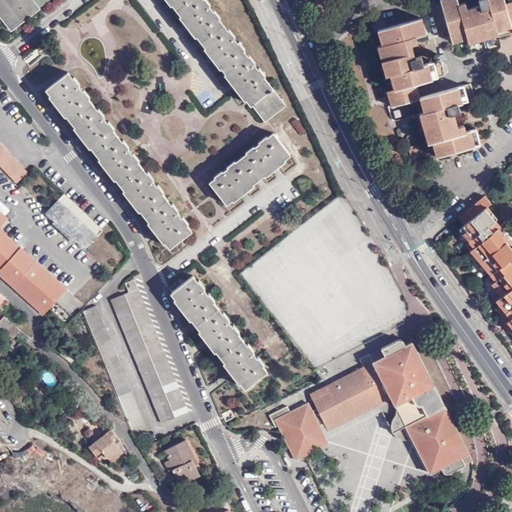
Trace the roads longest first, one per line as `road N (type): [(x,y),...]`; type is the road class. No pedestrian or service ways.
road 1 (residential): [(0,63),(136,244),(222,455)]
road 2 (residential): [(0,286),(29,312),(37,345),(146,462),(154,486)]
road 3 (unclassified): [(402,235),(309,60)]
road 4 (unclassified): [(511,394),(402,235)]
road 5 (unknown): [(144,262),(105,307),(155,426)]
road 6 (unknown): [(150,276),(300,164)]
road 7 (residential): [(20,425),(119,489),(154,486)]
road 8 (residential): [(511,131),(453,196),(402,235)]
road 9 (residential): [(300,511),(264,446),(222,455)]
